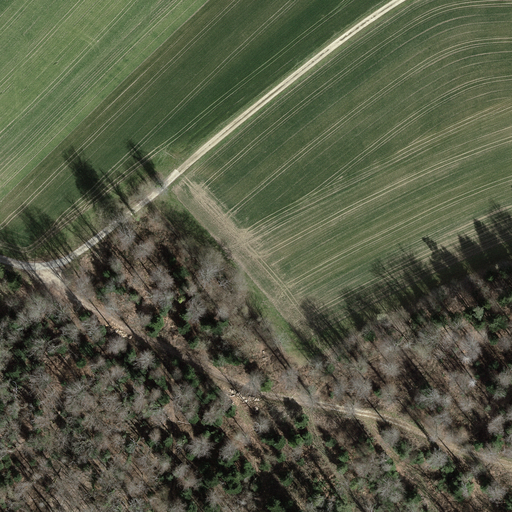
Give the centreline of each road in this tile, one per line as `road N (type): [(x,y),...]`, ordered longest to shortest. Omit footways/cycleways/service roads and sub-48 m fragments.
road 1 (track): [(511,465),(390,419),(237,382),(114,320),(35,268)]
road 2 (track): [(0,259),(32,269),(89,246),(264,99),(401,0)]
